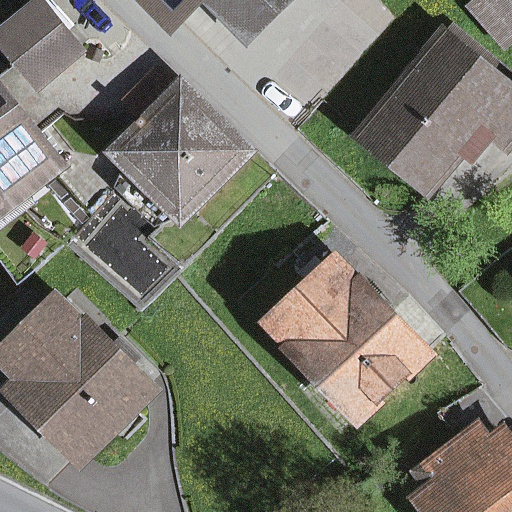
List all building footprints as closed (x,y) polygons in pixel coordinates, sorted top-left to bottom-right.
[(65,0),(60,0),(25,25),(63,78),(102,51),(65,0)] [(167,0),(192,29),(214,11),(226,0),(167,0)] [(226,0),(214,11),(270,76),(338,17),(322,0),(226,0)] [(511,58),(457,16),(365,132),(440,191),(486,132),(511,152),(511,58)] [(0,72),(0,216),(71,156),(0,72)] [(189,85),(120,161),(196,230),(265,155),(189,85)] [(353,259),(281,333),(374,424),(447,351),(353,259)] [(159,391),(65,298),(17,346),(35,364),(9,389),(86,465),(159,391)] [(438,479),(425,489),(441,511),(511,511),(511,425),(505,431),(494,416),(428,466),(438,479)]
